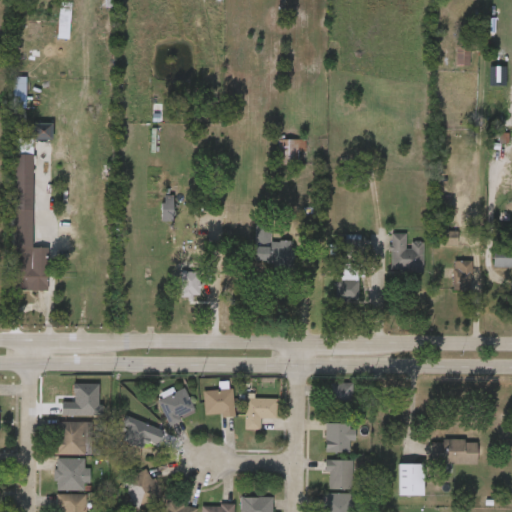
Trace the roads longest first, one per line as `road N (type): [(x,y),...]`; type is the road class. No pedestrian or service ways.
road 1 (secondary): [(511,346),(0,340)]
road 2 (secondary): [(0,365),(511,369)]
road 3 (residential): [(23,341),(22,511)]
road 4 (residential): [(291,344),(285,511)]
